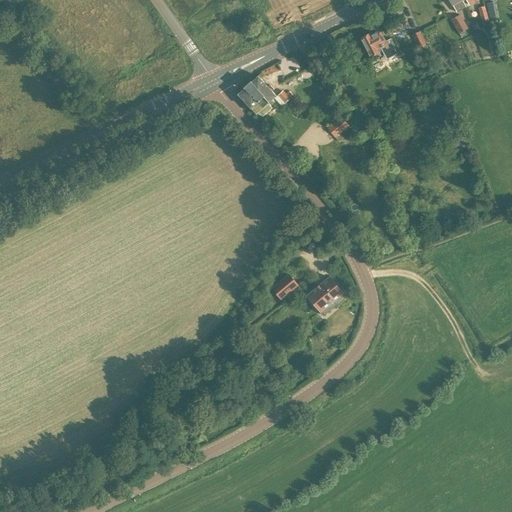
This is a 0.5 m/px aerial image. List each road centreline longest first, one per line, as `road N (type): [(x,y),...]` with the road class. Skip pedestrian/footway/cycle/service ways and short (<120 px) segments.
road 1 (tertiary): [(89,511),(313,391),(354,356),(371,322),(369,289),(341,233),(213,82)]
road 2 (tertiary): [(0,191),(213,82)]
road 3 (track): [(364,275),(419,279),(476,368)]
road 4 (tertiary): [(213,82),(350,12)]
